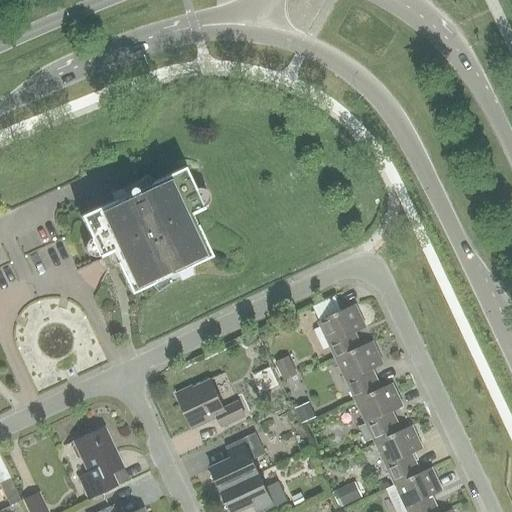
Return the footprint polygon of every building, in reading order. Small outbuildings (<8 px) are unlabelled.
[(127,193),(127,194),(130,199),(116,205),(114,200),(79,216),(99,258),(111,252),(130,294),(211,257),(191,215),(203,209),(183,168),(149,184),(151,189),(138,195),(136,190),(135,189),(134,188),(133,188),(132,188),(130,188),(129,188),(129,189),(128,190),(127,191),(127,192),(127,193)] [(318,322),(335,359),(360,348),(353,334),(366,328),(355,305),(318,322)] [(360,348),(335,359),(353,397),(377,386),(370,371),(383,365),(372,342),(360,348)] [(275,363),(283,382),(297,375),(289,356),(275,363)] [(193,388),(192,386),(175,394),(192,430),(217,418),(221,428),(245,417),(238,402),(224,409),(210,380),(193,388)] [(379,390),(377,386),(353,397),(373,439),(397,428),(390,413),(403,407),(392,384),(379,390)] [(302,424),(315,418),(308,402),(295,408),(302,424)] [(399,432),(397,428),(373,439),(393,481),(417,470),(410,455),(422,449),(412,426),(399,432)] [(103,428),(73,442),(71,448),(75,458),(81,459),(88,473),(78,478),(88,499),(116,486),(110,474),(122,468),(103,428)] [(221,492),(258,474),(252,461),(265,454),(255,434),(225,448),(231,460),(211,469),(221,492)] [(0,474),(3,481),(16,475),(3,447),(0,448),(0,474)] [(417,470),(393,481),(406,511),(436,511),(430,497),(442,491),(431,468),(419,474),(417,470)] [(258,474),(221,492),(230,511),(237,511),(252,505),(255,511),(264,511),(287,501),(278,482),(265,489),(258,474)] [(9,478),(0,482),(0,486),(9,506),(20,501),(9,478)] [(355,482),(336,491),(343,506),(362,497),(355,482)] [(47,511),(38,492),(22,500),(27,511),(47,511)] [(291,498),(295,507),(305,502),(301,494),(291,498)]
